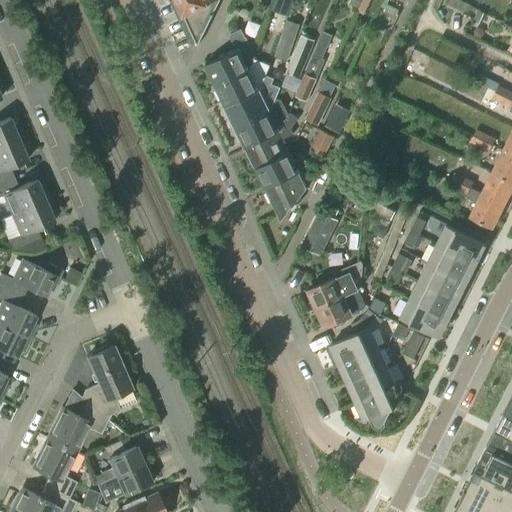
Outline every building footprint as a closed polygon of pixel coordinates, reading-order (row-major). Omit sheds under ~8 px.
[(216,3),(217,0),(176,0),(197,46),(217,6),(216,3)] [(275,0),(272,11),(286,16),(292,0),(275,0)] [(240,13),(231,7),(223,22),(233,27),(240,13)] [(480,24),(485,14),(477,10),(472,20),(480,24)] [(299,24),(286,20),(274,57),(287,61),(299,24)] [(237,48),(205,64),(215,85),(247,70),(254,58),(254,56),(241,29),(230,34),(237,48)] [(323,32),(313,54),(322,58),(332,35),(323,32)] [(314,41),(301,36),(285,73),(298,79),(314,41)] [(247,70),(215,85),(225,105),(264,87),(262,83),(270,65),(254,58),(247,70)] [(305,74),(295,96),(307,101),(317,79),(305,74)] [(511,99),(511,92),(498,85),(495,91),(511,99)] [(225,105),(235,126),(267,111),(262,101),(269,97),(264,87),(225,105)] [(319,91),(316,96),(306,119),(318,124),(331,97),(319,91)] [(511,105),(511,99),(495,91),(492,98),(511,107),(511,105)] [(268,113),(267,111),(235,126),(245,147),(284,128),(282,124),(288,115),(281,101),(275,99),(268,113)] [(340,116),(332,112),(325,125),(339,132),(343,124),(340,116)] [(245,147),(255,167),(287,152),(281,140),(293,134),(290,129),(297,118),(289,113),(288,115),(282,124),(284,128),(245,147)] [(0,121),(0,145),(22,136),(16,122),(12,124),(9,117),(0,121)] [(324,157),(334,136),(320,128),(309,151),(324,157)] [(476,129),(473,135),(492,145),(495,139),(476,129)] [(511,129),(502,149),(511,154),(511,129)] [(492,145),(473,135),(470,142),(489,151),(492,145)] [(0,181),(7,178),(3,169),(27,159),(24,152),(28,150),(22,136),(0,145),(0,181)] [(511,181),(511,154),(502,149),(491,171),(511,181)] [(303,155),(292,161),(287,152),(255,167),(266,189),(298,173),(296,170),(308,164),(303,155)] [(511,181),(491,171),(480,193),(504,204),(511,188),(511,181)] [(455,172),(452,179),(471,188),(474,182),(455,172)] [(298,173),(266,189),(281,219),(305,189),(298,173)] [(7,178),(0,181),(0,196),(1,195),(10,215),(48,198),(42,184),(38,186),(35,179),(12,189),(7,178)] [(471,188),(452,179),(449,185),(467,194),(471,188)] [(393,197),(370,185),(368,209),(391,220),(395,210),(389,207),(393,197)] [(466,197),(476,202),(469,215),(493,227),(504,204),(480,193),(471,188),(467,194),(466,197)] [(48,198),(10,215),(0,219),(0,224),(7,240),(12,251),(13,251),(32,253),(38,250),(30,231),(53,221),(51,214),(54,212),(48,198)] [(366,202),(359,199),(355,207),(362,210),(366,202)] [(412,207),(411,207),(404,203),(374,275),(381,278),(387,264),(412,207)] [(301,246),(321,256),(339,220),(319,210),(301,246)] [(410,230),(419,234),(425,221),(416,217),(410,230)] [(437,244),(475,263),(484,244),(447,225),(437,244)] [(419,234),(410,230),(403,243),(412,247),(419,234)] [(475,263),(437,244),(428,263),(466,281),(475,263)] [(392,266),(401,271),(407,258),(398,253),(392,266)] [(0,286),(16,294),(21,284),(44,295),(47,289),(51,291),(61,270),(46,262),(43,269),(21,258),(11,278),(0,272),(0,286)] [(346,272),(332,278),(308,289),(312,298),(310,299),(315,308),(358,288),(360,286),(363,264),(361,260),(344,268),(346,272)] [(428,263),(419,281),(456,299),(466,281),(428,263)] [(401,271),(392,266),(385,279),(394,284),(401,271)] [(419,281),(410,299),(447,317),(456,299),(419,281)] [(0,301),(0,323),(29,337),(36,324),(32,322),(35,315),(12,304),(16,294),(0,286),(0,299),(0,300),(0,301)] [(365,305),(358,288),(315,308),(319,318),(320,317),(324,326),(362,309),(365,305)] [(374,298),(368,309),(380,314),(385,303),(374,298)] [(447,317),(410,299),(400,318),(438,336),(447,317)] [(355,333),(369,327),(370,326),(378,316),(368,309),(368,308),(359,320),(351,324),(355,333)] [(0,348),(15,356),(18,349),(22,351),(29,337),(0,323),(0,348)] [(403,340),(409,329),(398,323),(392,334),(403,340)] [(339,363),(377,346),(369,327),(330,344),(339,363)] [(413,358),(424,336),(413,331),(402,353),(413,358)] [(80,396),(85,401),(107,419),(109,414),(119,410),(119,409),(135,403),(129,388),(131,387),(112,344),(107,347),(106,345),(90,352),(91,354),(85,356),(97,383),(84,389),(80,396)] [(339,363),(348,382),(386,365),(377,346),(339,363)] [(386,365),(348,382),(356,401),(364,398),(363,397),(394,383),(386,365)] [(364,398),(356,401),(367,424),(374,420),(375,422),(375,423),(376,424),(377,424),(378,425),(379,425),(380,425),(381,425),(382,424),(383,424),(383,423),(384,422),(384,420),(385,421),(399,391),(400,390),(400,389),(401,388),(401,386),(400,385),(400,384),(399,383),(398,383),(397,382),(396,382),(395,382),(394,383),(363,397),(364,398)] [(61,406),(46,436),(76,451),(88,427),(100,433),(107,419),(85,401),(78,415),(61,406)] [(511,414),(504,410),(495,428),(511,435),(511,414)] [(152,424),(149,418),(141,422),(144,428),(152,424)] [(511,436),(495,428),(486,446),(511,458),(511,436)] [(43,486),(49,489),(68,497),(76,481),(64,475),(76,451),(46,436),(31,466),(48,475),(43,486)] [(134,445),(124,450),(119,439),(103,447),(107,457),(106,457),(111,467),(93,475),(96,483),(142,463),(141,462),(143,461),(139,452),(138,453),(134,445)] [(511,458),(486,446),(475,467),(511,485),(511,458)] [(142,463),(96,483),(105,501),(151,481),(147,473),(148,472),(144,464),(143,465),(142,463)] [(511,511),(511,485),(475,467),(462,493),(462,494),(453,511),(511,511)] [(16,495),(10,509),(16,511),(70,511),(75,501),(68,497),(49,489),(44,499),(23,488),(18,496),(16,495)] [(142,499),(141,496),(121,504),(124,511),(163,511),(165,510),(161,501),(159,502),(155,493),(142,499)]
